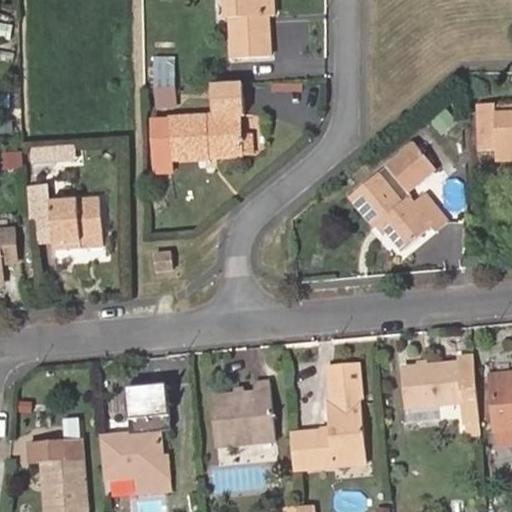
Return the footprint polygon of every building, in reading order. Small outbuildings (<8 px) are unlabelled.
[(221,0),(214,0),(215,15),(222,15),(221,0)] [(270,19),(270,0),(221,0),(222,15),(223,57),(265,55),(265,19),(270,19)] [(176,90),(175,59),(155,59),(156,91),(176,90)] [(246,102),(245,86),(215,88),(215,103),(246,102)] [(177,104),(176,90),(156,91),(156,105),(177,104)] [(171,160),(207,159),(207,152),(237,149),(237,138),(237,118),(246,118),(246,102),(215,103),(215,119),(170,121),(171,160)] [(511,115),(493,116),(492,107),(492,104),(477,105),(479,153),(495,152),(495,162),(511,161),(511,115)] [(511,106),(492,107),(493,116),(511,115),(511,106)] [(255,157),(254,137),(237,138),(237,149),(207,152),(207,159),(255,157)] [(401,167),(415,155),(407,146),(376,173),(349,196),(372,225),(376,221),(401,250),(425,231),(427,229),(432,234),(443,225),(420,197),(410,204),(405,199),(401,195),(409,188),(411,179),(401,167)] [(54,170),(53,150),(38,151),(38,170),(54,170)] [(21,166),(20,154),(8,155),(9,168),(21,166)] [(428,172),(415,155),(401,167),(411,179),(409,188),(428,172)] [(79,243),(102,241),(99,201),(49,205),(54,253),(80,251),(79,243)] [(0,283),(1,284),(0,268),(15,266),(13,237),(0,237),(0,283)] [(103,249),(102,241),(79,243),(80,251),(103,249)] [(152,259),(154,274),(171,272),(169,257),(152,259)] [(458,405),(460,424),(477,422),(471,359),(454,360),(455,366),(399,371),(403,410),(458,405)] [(358,402),(355,371),(325,374),(327,405),(358,402)] [(511,376),(489,378),(490,385),(511,383),(511,376)] [(511,383),(490,385),(494,434),(511,432),(511,383)] [(173,434),(169,388),(128,391),(132,437),(157,435),(173,434)] [(209,402),(214,453),(272,447),(267,389),(251,390),(251,398),(209,402)] [(288,440),(291,471),(332,468),(332,461),(361,458),(358,402),(327,405),(322,406),(325,437),(288,440)] [(461,437),(478,435),(477,422),(460,424),(461,437)] [(511,432),(494,434),(495,449),(511,447),(511,432)] [(99,440),(103,482),(134,479),(136,497),(170,493),(168,476),(162,477),(157,435),(132,437),(99,440)] [(83,458),(81,438),(65,440),(67,460),(83,458)] [(43,462),(49,462),(51,488),(46,488),(48,511),(89,511),(83,458),(67,460),(65,440),(29,443),(31,463),(43,462)] [(332,461),(332,468),(362,465),(361,458),(332,461)] [(51,488),(49,462),(43,462),(46,488),(51,488)] [(460,511),(460,501),(448,503),(448,511),(460,511)]
